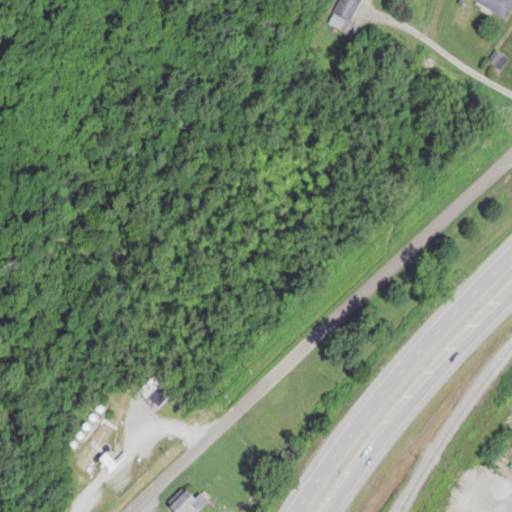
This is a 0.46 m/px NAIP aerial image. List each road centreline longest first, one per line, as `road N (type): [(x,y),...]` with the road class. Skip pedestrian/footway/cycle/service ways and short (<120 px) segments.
road 1 (residential): [(136,511),(511,160)]
road 2 (primary): [(511,248),(371,400),(291,511)]
road 3 (primary): [(320,511),(356,457),(511,282)]
road 4 (residential): [(386,19),(511,96)]
